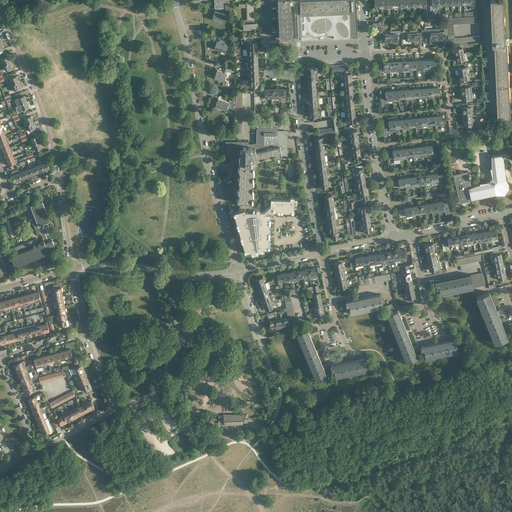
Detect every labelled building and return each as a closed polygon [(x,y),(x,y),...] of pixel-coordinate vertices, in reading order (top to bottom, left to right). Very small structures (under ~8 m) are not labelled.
[(295,41),(293,0),(277,0),(279,38),(279,41),(295,41)] [(299,0),(300,14),(304,14),(305,31),(317,31),(318,36),(334,35),(334,38),(350,38),(350,34),(357,34),(355,0),(299,0)] [(373,10),(378,9),(378,8),(381,8),(380,0),(374,0),(375,8),(373,8),(373,10)] [(470,4),(470,8),(475,8),(474,0),(463,0),(464,5),(470,4)] [(510,117),(507,45),(505,45),(502,0),(490,0),(492,46),(494,46),(497,118),(510,117)] [(215,12),(217,12),(219,12),(224,12),(224,8),(224,1),(215,1),(215,12)] [(253,2),(246,2),(246,4),(239,4),(239,7),(246,7),(247,19),(245,19),(245,23),(243,23),(243,29),(258,28),(257,22),(254,23),(254,22),(255,22),(255,20),(254,20),(254,19),(253,2)] [(234,18),(233,9),(226,9),(226,15),(225,18),(222,16),(224,12),(219,12),(217,12),(216,15),(216,14),(213,23),(224,26),(227,18),(234,18)] [(436,29),(436,39),(443,39),(443,35),(448,35),(448,33),(447,30),(447,28),(444,28),(444,31),(443,31),(439,31),(439,29),(436,29)] [(425,36),(424,29),(421,29),(422,32),(420,32),(416,32),(416,30),(413,30),(413,32),(414,40),(420,40),(420,36),(425,36)] [(436,39),(436,29),(433,29),(428,29),(424,29),(425,36),(430,36),(430,40),(436,39)] [(397,37),(402,37),(402,30),(399,30),(399,33),(397,33),(394,33),(394,31),(390,31),(391,33),(391,41),(398,41),(397,37)] [(405,30),(402,30),(402,37),(407,37),(407,41),(414,40),(413,32),(413,30),(409,30),(410,32),(405,32),(405,30)] [(318,39),(318,36),(317,31),(305,31),(301,31),(301,40),(318,39)] [(383,34),(383,31),(379,31),(380,38),(384,38),(385,42),(391,41),(391,33),(384,34),(383,34)] [(218,37),(215,36),(212,43),(216,44),(215,48),(222,50),(221,54),(225,55),(228,44),(225,43),(226,39),(218,37)] [(252,42),(252,37),(244,37),(244,40),(247,40),(247,46),(246,46),(246,49),(257,49),(257,42),(252,42)] [(455,55),(464,53),(462,47),(453,49),(455,55)] [(466,53),(464,53),(455,55),(456,62),(459,61),(459,62),(467,60),(466,53)] [(3,66),(10,63),(8,57),(2,59),(3,62),(1,63),(3,66)] [(228,65),(225,64),(222,72),(217,70),(214,77),(224,81),(226,73),(230,75),(232,72),(233,72),(235,68),(233,68),(233,67),(230,66),(232,63),(229,62),(228,65)] [(13,68),(10,63),(3,66),(3,68),(5,67),(6,71),(13,68)] [(345,71),(342,71),(342,72),(342,74),(343,74),(343,73),(344,80),(352,79),(351,73),(349,73),(348,71),(345,71)] [(469,73),(458,74),(459,81),(462,80),(462,82),(470,81),(470,75),(469,75),(469,73)] [(19,82),(17,76),(8,80),(10,86),(19,82)] [(21,88),(19,82),(10,86),(12,91),(21,88)] [(421,87),(418,87),(419,97),(419,99),(426,99),(425,88),(421,88),(421,87)] [(261,100),(265,99),(267,99),(268,98),(271,98),(272,98),(271,89),(265,89),(265,90),(260,90),(260,93),(260,96),(260,100),(261,100)] [(284,95),(284,89),(277,89),(278,97),(278,99),(280,99),(280,101),(286,100),(285,95),(284,95)] [(18,105),(20,104),(26,102),(24,96),(15,100),(18,105)] [(230,98),(228,102),(218,98),(215,106),(226,110),(227,107),(236,110),(236,108),(236,105),(236,102),(236,100),(230,98)] [(29,107),(26,102),(20,104),(18,105),(16,106),(18,112),(23,110),(24,113),(28,111),(27,108),(29,107)] [(29,117),(27,113),(22,115),(24,119),(25,118),(26,121),(24,122),(25,125),(27,124),(33,121),(31,116),(29,117)] [(438,115),(437,114),(434,115),(435,124),(435,127),(442,126),(442,123),(446,123),(445,120),(442,120),(441,115),(438,115)] [(36,127),(33,121),(27,124),(25,125),(26,127),(28,126),(29,129),(36,127)] [(253,207),(252,210),(249,210),(249,208),(247,208),(247,203),(252,203),(252,201),(251,200),(251,195),(252,195),(252,190),(251,189),(252,184),(252,179),(252,174),(252,173),(253,168),(252,168),(252,165),(253,165),(254,165),(255,164),(256,164),(256,163),(254,162),(254,159),(257,159),(257,160),(260,159),(260,158),(265,157),(266,158),(270,157),(271,156),(275,155),(276,155),(279,155),(279,154),(281,154),(281,155),(287,155),(287,149),(287,147),(287,131),(280,131),(280,132),(277,131),(277,124),(257,124),(257,143),(252,144),(248,144),(248,142),(236,141),(236,143),(227,143),(227,146),(228,149),(228,151),(229,153),(230,156),(232,158),(234,157),(240,157),(239,165),(239,170),(239,171),(239,176),(238,181),(239,181),(239,186),(238,187),(238,192),(239,192),(239,197),(238,198),(238,200),(239,200),(239,203),(244,203),(244,208),(244,209),(234,211),(235,214),(246,251),(250,250),(252,254),(258,253),(258,252),(263,252),(264,249),(268,249),(268,245),(268,213),(272,211),(276,211),(276,210),(293,211),(293,208),(297,208),(297,199),(294,199),(294,197),(290,197),(290,199),(270,198),(270,205),(264,211),(259,211),(259,207),(253,207)] [(31,145),(33,144),(39,142),(37,136),(31,138),(32,142),(30,142),(31,145)] [(3,149),(10,146),(9,144),(10,143),(9,140),(1,143),(3,149)] [(39,142),(33,144),(31,145),(34,151),(42,147),(39,142)] [(420,157),(418,146),(415,147),(415,146),(415,144),(412,145),(413,158),(420,157)] [(425,144),(426,156),(433,156),(432,145),(428,145),(428,144),(425,144)] [(400,157),(399,148),(396,148),(396,149),(392,150),(393,152),(394,158),(393,158),(394,160),(400,160),(400,157)] [(467,172),(453,175),(459,203),(460,203),(467,201),(467,202),(467,201),(469,201),(470,201),(469,199),(471,198),(471,199),(495,194),(504,195),(509,188),(505,179),(502,155),(491,157),(492,175),(492,178),(491,179),(491,178),(489,180),(490,181),(487,183),(472,187),(467,172)] [(15,159),(14,157),(7,159),(10,165),(16,162),(17,162),(16,159),(15,159)] [(47,161),(44,162),(43,161),(41,162),(44,170),(50,168),(47,161)] [(38,163),(39,164),(36,166),(38,172),(44,170),(41,162),(38,163)] [(32,167),(32,165),(30,166),(33,174),(38,172),(36,166),(32,167)] [(27,176),(33,174),(30,166),(27,167),(28,169),(25,170),(27,176)] [(363,168),(355,169),(356,176),(364,174),(363,168)] [(21,170),(19,171),(22,179),(27,176),(25,170),(21,171),(21,170)] [(16,172),(16,173),(13,174),(16,181),(22,179),(19,171),(16,172)] [(433,172),(430,173),(432,182),(439,181),(439,183),(442,183),(441,174),(438,175),(437,172),(434,173),(433,172)] [(419,184),(417,174),(414,175),(414,176),(411,176),(412,185),(415,184),(415,187),(419,186),(419,184)] [(359,200),(361,200),(369,198),(368,192),(360,194),(358,194),(359,200)] [(45,232),(54,228),(51,220),(50,221),(42,200),(31,205),(35,217),(31,218),(38,234),(42,233),(44,232),(45,232)] [(437,201),(438,210),(445,209),(444,203),(443,200),(440,201),(440,200),(437,201)] [(438,210),(437,201),(433,201),(434,202),(430,203),(431,211),(438,210)] [(431,211),(430,203),(427,203),(427,202),(423,203),(425,212),(431,211)] [(412,215),(410,205),(408,206),(408,207),(404,207),(405,210),(405,216),(412,215)] [(419,214),(417,205),(414,206),(414,205),(410,205),(412,215),(419,214)] [(363,228),(359,228),(359,232),(364,232),(365,232),(365,233),(367,232),(367,231),(371,231),(371,230),(371,224),(363,225),(363,228)] [(496,229),(489,231),(491,241),(498,240),(496,229)] [(342,230),(330,233),(331,233),(332,238),(332,239),(340,238),(340,237),(343,237),(343,234),(342,233),(339,234),(339,231),(342,231),(342,230)] [(489,231),(483,232),(485,242),(491,241),(489,231)] [(44,232),(45,232),(42,233),(44,240),(38,242),(39,245),(11,255),(15,265),(48,252),(47,250),(55,247),(52,240),(48,241),(44,232)] [(483,232),(477,233),(479,241),(479,243),(485,242),(483,232)] [(473,242),(471,234),(465,235),(467,243),(470,243),(471,245),(473,244),(473,242)] [(444,239),(446,248),(446,251),(450,250),(449,247),(455,246),(453,237),(447,238),(447,239),(444,239)] [(36,238),(11,248),(14,253),(38,244),(36,238)] [(425,252),(434,250),(437,249),(435,243),(424,245),(425,252)] [(405,249),(399,250),(400,260),(407,259),(407,258),(411,257),(410,250),(406,251),(405,249)] [(12,270),(4,250),(1,251),(9,271),(12,270)] [(436,256),(434,250),(425,252),(427,258),(436,256)] [(499,250),(493,252),(489,252),(491,261),(494,261),(502,259),(501,253),(499,253),(499,250)] [(394,261),(394,259),(393,251),(386,252),(388,260),(391,259),(391,261),(394,261)] [(374,254),(376,264),(382,263),(381,261),(380,253),(374,254)] [(369,266),(376,264),(374,254),(368,255),(369,263),(369,266)] [(428,264),(439,262),(438,255),(436,256),(427,258),(428,264)] [(363,267),(363,264),(361,256),(355,258),(356,264),(356,265),(359,265),(360,268),(363,267)] [(343,266),(342,261),(341,262),(341,260),(337,261),(337,262),(333,263),(335,270),(343,268),(345,267),(345,265),(343,266)] [(439,262),(428,264),(429,271),(438,269),(438,268),(440,268),(439,262)] [(336,276),(345,274),(344,271),(346,270),(345,267),(343,268),(335,270),(336,276)] [(315,268),(308,269),(310,279),(316,278),(315,268)] [(409,269),(403,271),(402,271),(402,274),(404,280),(411,279),(410,272),(409,269)] [(496,279),(497,279),(506,277),(505,271),(496,273),(496,276),(496,279)] [(472,282),(471,275),(470,274),(435,281),(437,288),(440,288),(441,295),(473,288),(472,282)] [(257,286),(265,283),(263,277),(255,280),(257,286)] [(350,286),(348,280),(346,281),(346,280),(337,282),(339,288),(347,287),(350,286)] [(267,289),(265,283),(257,286),(259,292),(267,289)] [(53,295),(62,294),(61,287),(54,289),(54,288),(51,288),(53,295)] [(267,289),(259,292),(261,298),(269,295),(267,289)] [(314,300),(321,299),(320,292),(319,289),(313,291),(313,293),(312,294),(314,300)] [(35,302),(41,301),(38,291),(32,293),(34,300),(35,302)] [(414,291),(406,293),(408,301),(413,300),(412,298),(415,297),(414,291)] [(476,297),(494,342),(507,337),(498,314),(502,313),(501,309),(497,311),(489,292),(476,297)] [(29,304),(28,302),(26,294),(20,296),(22,303),(23,306),(29,304)] [(263,304),(271,301),(274,300),(272,294),(269,295),(261,298),(263,304)] [(351,314),(383,307),(380,294),(346,301),(347,308),(350,307),(351,314)] [(16,305),(14,298),(8,299),(10,307),(14,306),(15,308),(17,307),(17,305),(16,305)] [(11,309),(10,307),(8,299),(2,301),(4,308),(5,311),(11,309)] [(271,301),(263,304),(265,310),(273,307),(271,301)] [(294,317),(293,309),(286,310),(287,311),(286,311),(287,311),(288,316),(281,317),(283,327),(290,326),(289,323),(295,321),(294,317)] [(387,314),(406,360),(417,356),(398,309),(387,314)] [(59,319),(57,320),(59,327),(61,326),(68,324),(67,318),(59,319)] [(270,329),(277,328),(275,320),(269,321),(270,329)] [(45,324),(41,325),(43,332),(49,331),(47,322),(45,323),(45,324)] [(37,334),(35,327),(35,325),(29,326),(29,328),(31,336),(37,334)] [(26,329),(25,327),(22,327),(25,337),(31,336),(29,328),(26,329)] [(307,328),(297,333),(316,379),(327,375),(307,328)] [(425,359),(458,352),(455,340),(424,347),(423,345),(421,346),(422,352),(424,352),(425,359)] [(70,349),(64,350),(66,358),(72,356),(70,349)] [(55,363),(54,361),(52,353),(46,355),(48,362),(52,361),(52,363),(55,363)] [(42,364),(40,357),(34,358),(36,365),(36,366),(42,364)] [(336,377),(368,371),(365,359),(333,366),(333,364),(330,365),(332,371),(334,370),(336,377)] [(17,371),(24,368),(21,362),(15,365),(17,371)] [(75,374),(85,370),(82,365),(75,367),(73,368),(75,374)] [(26,373),(24,368),(17,371),(19,376),(26,373)] [(78,380),(80,379),(87,376),(85,370),(75,374),(78,380)] [(26,373),(19,376),(22,382),(28,379),(26,373)] [(87,376),(80,379),(82,385),(90,382),(87,376)] [(31,385),(28,379),(22,382),(24,388),(31,385)] [(92,388),(90,382),(82,385),(85,391),(92,388)] [(33,391),(31,385),(24,388),(26,394),(33,391)] [(38,402),(37,400),(35,396),(28,399),(31,405),(38,402)] [(94,407),(91,400),(87,402),(86,400),(84,401),(89,410),(94,407)] [(83,413),(89,410),(84,401),(82,403),(82,404),(80,406),(83,413)] [(38,402),(31,405),(33,411),(40,408),(38,402)] [(65,413),(62,408),(61,405),(59,406),(60,409),(63,415),(63,414),(67,421),(72,419),(69,412),(65,413)] [(80,406),(74,409),(78,416),(83,413),(80,406)] [(40,408),(33,411),(35,416),(42,413),(40,408)] [(78,416),(74,409),(69,412),(72,419),(78,416)] [(45,419),(42,413),(35,416),(38,422),(45,419)] [(63,414),(63,415),(58,417),(61,424),(67,421),(63,414)] [(218,416),(218,417),(218,423),(219,423),(219,424),(220,424),(240,423),(247,422),(248,422),(248,421),(248,415),(247,415),(246,414),(240,415),(219,416),(218,416)] [(40,428),(47,425),(50,424),(47,418),(45,419),(38,422),(40,428)] [(47,425),(40,428),(43,434),(47,432),(48,433),(49,433),(50,433),(51,433),(52,433),(52,432),(52,431),(52,430),(50,424),(47,425)]
